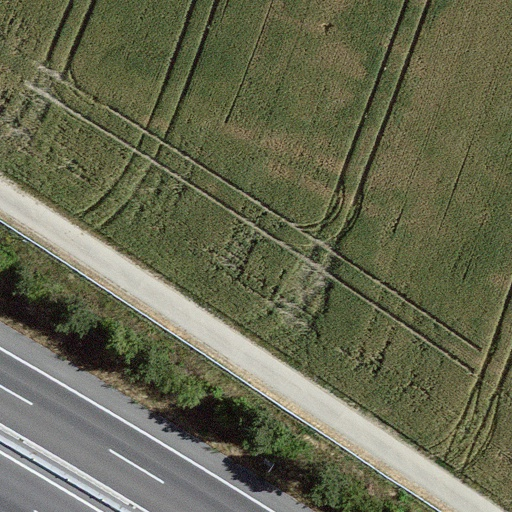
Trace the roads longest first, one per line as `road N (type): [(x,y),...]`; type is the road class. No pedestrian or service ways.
road 1 (track): [(0,197),(478,511)]
road 2 (motorway): [(210,511),(0,386)]
